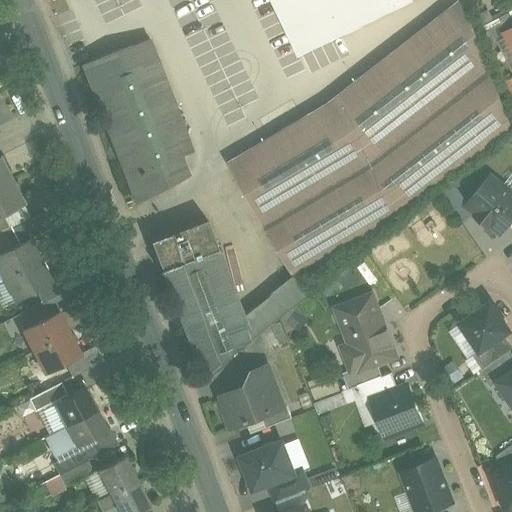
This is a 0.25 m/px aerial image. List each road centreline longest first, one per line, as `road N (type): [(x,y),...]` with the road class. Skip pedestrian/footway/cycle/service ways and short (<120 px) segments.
road 1 (secondary): [(24,0),(219,511)]
road 2 (residential): [(421,347),(482,511)]
road 3 (residential): [(511,288),(495,275),(479,278),(428,312),(417,329),(421,347)]
